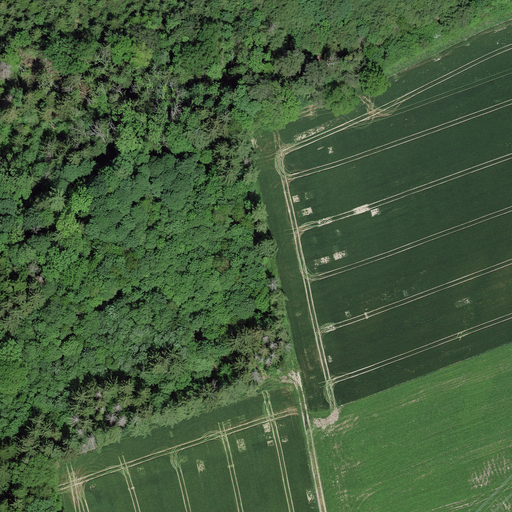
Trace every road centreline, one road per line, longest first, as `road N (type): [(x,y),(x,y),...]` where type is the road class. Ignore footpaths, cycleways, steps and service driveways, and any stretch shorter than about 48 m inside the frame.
road 1 (track): [(322,511),(249,139)]
road 2 (track): [(298,383),(52,461),(56,511)]
